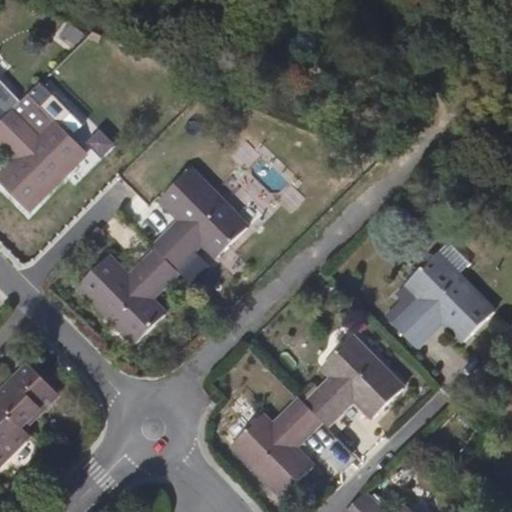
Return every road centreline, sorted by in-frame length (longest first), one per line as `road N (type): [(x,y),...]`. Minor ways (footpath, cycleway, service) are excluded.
road 1 (residential): [(158,427),(204,360),(379,183)]
road 2 (residential): [(158,427),(28,296)]
road 3 (residential): [(327,511),(437,401)]
road 4 (residential): [(158,427),(70,511)]
